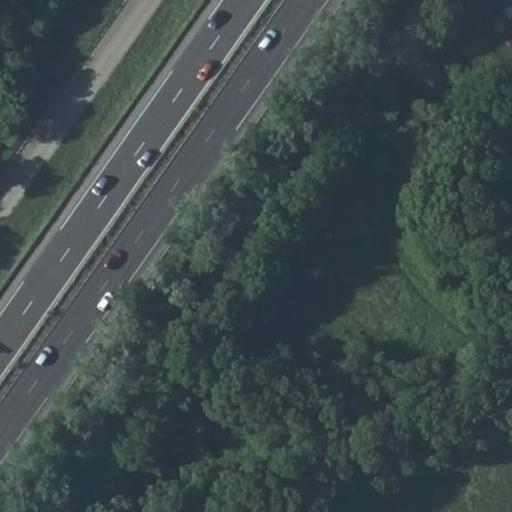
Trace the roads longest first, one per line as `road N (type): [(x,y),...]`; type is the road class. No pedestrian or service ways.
road 1 (track): [(404,41),(343,109),(67,511)]
road 2 (trunk): [(0,431),(305,0)]
road 3 (trunk): [(243,0),(0,346)]
